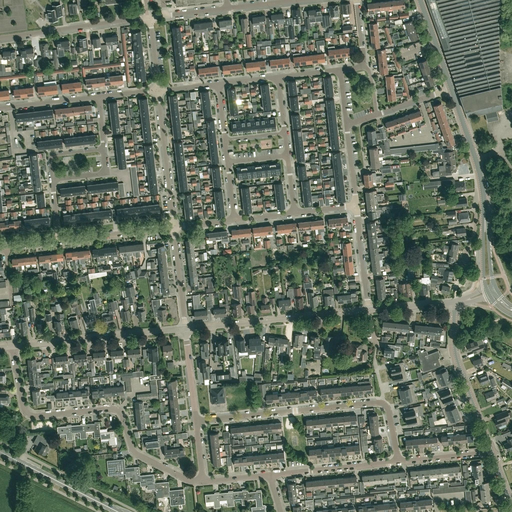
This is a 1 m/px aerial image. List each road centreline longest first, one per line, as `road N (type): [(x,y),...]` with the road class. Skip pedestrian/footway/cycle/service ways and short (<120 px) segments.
road 1 (residential): [(202,481),(135,453),(118,410),(28,414),(11,346)]
road 2 (residential): [(382,403),(195,420)]
road 3 (residential): [(185,328),(368,310)]
road 4 (residential): [(11,346),(185,328)]
road 5 (residential): [(491,450),(454,349),(454,301)]
road 6 (residential): [(149,17),(301,0)]
road 7 (residential): [(0,38),(149,17)]
road 8 (residential): [(173,227),(157,90)]
road 9 (residential): [(398,461),(268,474)]
